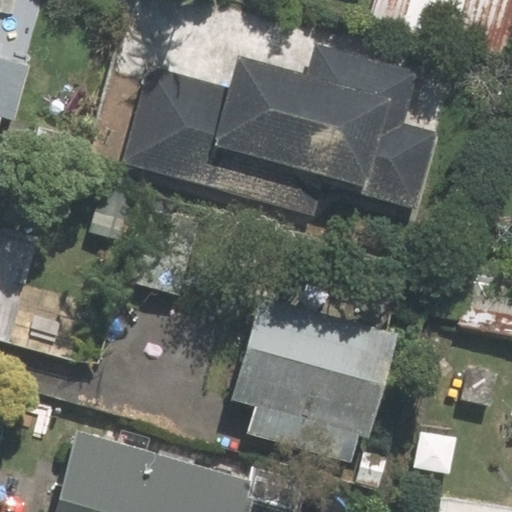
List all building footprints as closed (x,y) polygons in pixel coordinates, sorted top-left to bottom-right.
[(0,0),(0,134),(8,137),(39,15),(38,14),(38,13),(38,11),(37,10),(37,8),(36,7),(36,5),(35,4),(34,3),(34,1),(32,0),(0,0)] [(511,32),(511,0),(370,0),(365,19),(505,59),(511,32)] [(120,177),(203,197),(213,154),(352,187),(350,197),(414,213),(433,136),(403,129),(418,68),(320,45),(312,77),(241,60),(235,88),(146,67),(120,177)] [(72,135),(17,119),(7,156),(62,172),(72,135)] [(204,219),(155,209),(138,290),(186,301),(204,219)] [(511,281),(464,271),(454,323),(511,334),(511,281)] [(93,302),(21,284),(7,341),(78,359),(93,302)] [(235,400),(256,406),(249,434),(349,461),(357,433),(375,438),(404,333),(263,295),(235,400)] [(255,463),(251,479),(79,430),(56,511),(252,511),(255,501),(294,511),(296,511),(307,477),(255,463)] [(511,511),(511,504),(441,495),(439,511),(511,511)]
